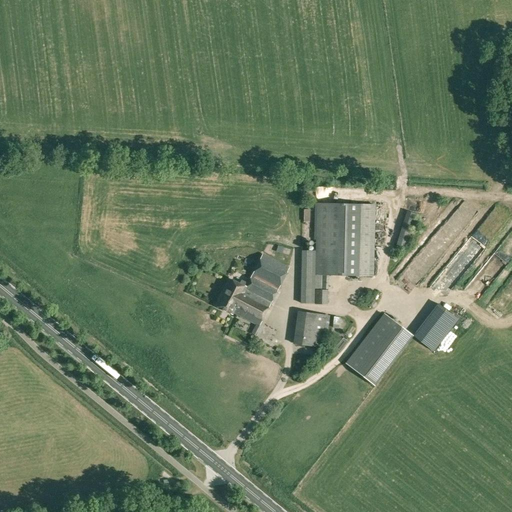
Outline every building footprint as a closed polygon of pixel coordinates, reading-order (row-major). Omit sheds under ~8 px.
[(375,204),(317,203),(316,275),(314,275),(315,251),(301,251),(300,304),(314,304),(314,289),(328,289),(328,275),(358,276),(373,277),(375,204)] [(407,248),(418,214),(406,211),(396,245),(407,248)] [(259,326),(289,268),(262,254),(247,283),(241,280),(240,284),(232,280),(217,307),(232,315),(233,312),(259,326)] [(327,305),(328,290),(315,290),(315,304),(327,305)] [(434,347),(461,317),(445,303),(418,333),(434,347)] [(322,348),(326,316),(299,312),(295,344),(322,348)] [(346,364),(366,379),(375,386),(414,337),(385,314),(346,364)]
